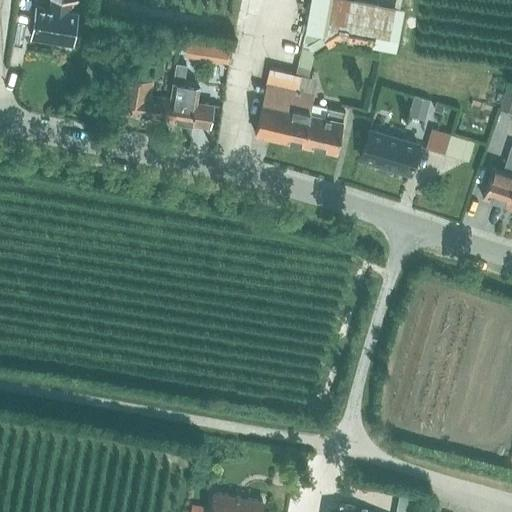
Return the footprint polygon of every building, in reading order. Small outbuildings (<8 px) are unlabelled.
[(34,4),(30,38),(71,44),(75,11),(68,10),(69,1),(76,2),(76,0),(50,0),(49,6),(34,4)] [(305,0),(303,16),(324,19),(325,11),(372,18),(369,34),(391,38),(396,0),(305,0)] [(296,34),(293,57),(305,59),(308,36),(296,34)] [(186,38),(183,54),(229,61),(231,45),(186,38)] [(198,84),(184,81),(187,62),(175,60),(172,80),(171,88),(169,96),(166,118),(210,125),(213,102),(196,100),(198,84)] [(315,94),(301,91),(305,75),(270,67),(267,82),(266,82),(254,133),(335,153),(345,113),(312,105),(315,94)] [(118,111),(166,118),(169,96),(150,93),(152,79),(124,74),(118,111)] [(511,109),(511,81),(508,80),(500,106),(511,109)] [(415,97),(411,112),(423,116),(428,101),(415,97)] [(436,102),(434,110),(441,112),(443,104),(436,102)] [(431,127),(425,147),(445,153),(451,133),(431,127)] [(419,144),(369,129),(361,157),(410,172),(419,144)] [(506,203),(511,184),(511,145),(503,169),(492,165),(482,195),(506,203)] [(511,383),(511,382),(511,344),(473,332),(462,367),(511,383)] [(234,495),(215,492),(211,511),(261,511),(264,500),(245,497),(245,496),(234,495)]
